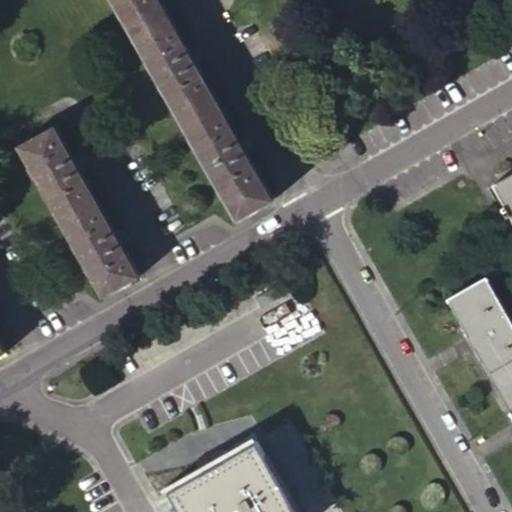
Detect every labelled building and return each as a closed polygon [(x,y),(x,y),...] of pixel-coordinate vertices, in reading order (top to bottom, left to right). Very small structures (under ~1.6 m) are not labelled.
[(112,0),(147,60),(169,100),(237,220),(272,199),(246,153),(251,148),(248,142),(245,137),(239,141),(194,63),(200,59),(197,53),(194,48),(188,51),(158,0),(112,0)] [(327,150),(339,144),(344,140),(334,121),(328,124),(317,132),(327,150)] [(70,158),(52,126),(16,145),(23,158),(64,229),(82,260),(102,295),(136,276),(118,244),(125,240),(121,234),(118,228),(112,231),(77,170),(83,166),(80,160),(76,154),(70,158)] [(511,174),(497,183),(508,203),(503,206),(509,216),(511,214),(511,174)] [(511,314),(487,271),(449,294),(505,391),(511,402),(511,314)] [(301,511),(258,437),(170,486),(179,501),(185,511),(301,511)]
